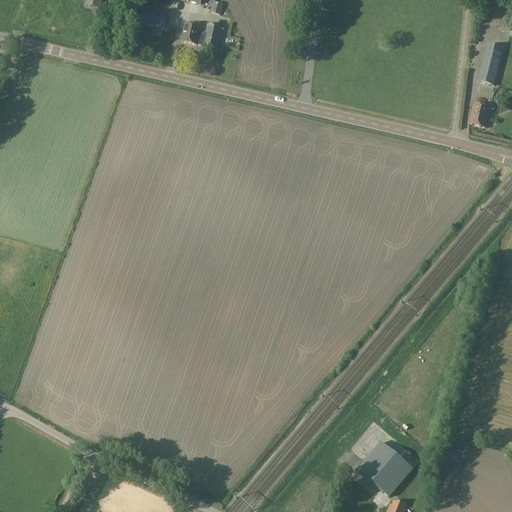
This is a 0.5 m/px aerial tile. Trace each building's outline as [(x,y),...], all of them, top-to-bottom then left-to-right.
[(87,0),(86,6),(100,9),(102,0),(87,0)] [(211,14),(219,17),(222,6),(214,4),(211,14)] [(142,14),(140,23),(162,29),(165,20),(142,14)] [(200,42),(199,47),(205,48),(205,49),(217,51),(222,29),(210,26),(207,25),(205,36),(204,41),(201,41),(201,43),(200,42)] [(204,41),(205,36),(199,35),(200,29),(185,26),(181,43),(196,46),(199,47),(200,42),(201,43),(201,41),(204,41)] [(488,45),(478,83),(493,87),(503,49),(488,45)] [(486,97),(493,98),(496,90),(489,88),(486,97)] [(485,128),(489,110),(474,106),(469,124),(485,128)] [(352,464),(379,435),(370,427),(343,457),(352,464)] [(413,471),(381,444),(358,470),(390,498),(413,471)] [(388,511),(405,511),(407,507),(393,501),(388,511)] [(79,511),(89,511),(92,508),(84,503),(79,511)]
